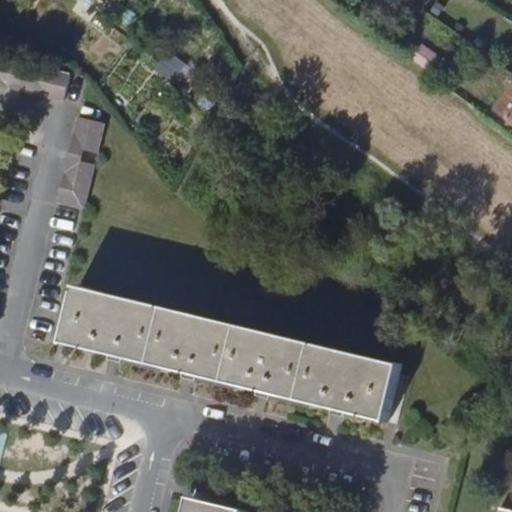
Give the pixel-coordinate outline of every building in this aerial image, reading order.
[(0,83),(25,90),(31,64),(0,56),(0,83)] [(45,67),(31,64),(25,90),(39,92),(45,67)] [(74,75),(45,67),(39,92),(68,100),(74,75)] [(511,120),(511,94),(499,111),(511,120)] [(108,124),(104,123),(81,117),(74,145),(102,151),(108,124)] [(102,151),(74,145),(72,156),(99,162),(102,151)] [(99,162),(72,156),(61,201),(84,207),(88,208),(99,162)] [(82,287),(68,342),(119,354),(190,372),(265,390),(338,407),(390,420),(403,364),(82,287)] [(249,511),(195,498),(191,511),(249,511)]
